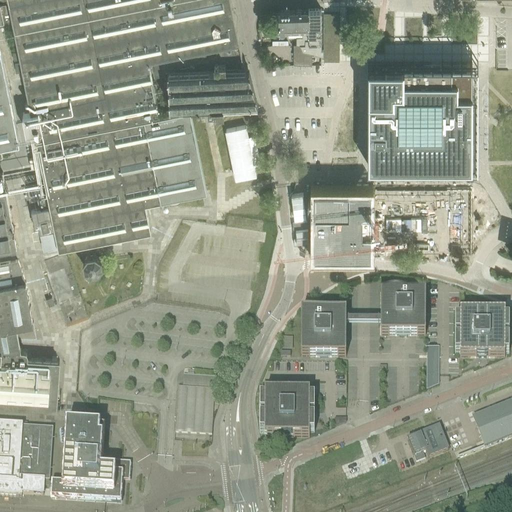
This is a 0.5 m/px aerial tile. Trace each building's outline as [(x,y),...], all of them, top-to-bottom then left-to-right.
[(169,72),(168,68),(245,64),(232,0),(0,0),(0,22),(13,20),(31,110),(23,112),(26,131),(35,129),(41,156),(30,158),(32,167),(42,165),(46,183),(28,186),(30,199),(37,198),(38,208),(32,209),(35,227),(54,223),(59,248),(151,229),(146,202),(207,189),(190,108),(160,114),(152,75),(169,72)] [(305,43),(301,44),(304,50),(312,52),(322,55),(323,55),(323,50),(322,50),(322,18),(322,8),(309,9),(309,39),(305,39),(305,43)] [(309,39),(309,9),(279,9),(280,34),(286,34),(288,31),(288,28),(303,28),(303,36),(297,36),(297,44),(294,44),(294,64),(312,64),(312,52),(304,50),(301,44),(305,43),(305,39),(309,39)] [(0,43),(0,156),(4,155),(1,146),(20,142),(0,43)] [(368,163),(368,164),(369,164),(369,163),(375,163),(375,164),(376,164),(376,163),(384,163),(384,164),(385,164),(385,163),(394,163),(394,164),(395,164),(395,163),(403,164),(404,164),(413,164),(414,164),(423,164),(424,164),(442,164),(443,164),(451,164),(452,164),(461,164),(462,164),(471,164),(472,164),(473,164),(477,164),(478,164),(478,163),(477,163),(477,158),(478,158),(478,157),(477,157),(477,149),(478,149),(478,148),(477,148),(477,140),(478,140),(478,139),(477,139),(477,131),(478,131),(478,130),(477,130),(477,122),(478,122),(478,121),(477,121),(477,113),(478,113),(478,112),(477,112),(477,104),(478,104),(478,103),(477,103),(477,95),(478,95),(478,94),(477,94),(477,95),(473,95),(473,62),(472,62),(472,61),(471,61),(471,62),(462,62),(462,61),(461,61),(461,62),(453,62),(453,61),(452,61),(452,62),(443,62),(443,61),(442,61),(442,62),(440,62),(431,62),(424,62),(424,61),(423,61),(423,62),(414,62),(414,61),(413,61),(413,62),(405,62),(405,61),(404,61),(404,62),(395,61),(394,61),(386,61),(385,61),(376,61),(375,61),(369,61),(368,61),(368,62),(369,62),(369,67),(368,67),(368,68),(369,68),(369,76),(368,76),(368,77),(369,77),(369,85),(368,85),(368,86),(369,86),(369,94),(368,94),(368,95),(369,95),(369,103),(368,103),(368,104),(369,104),(369,112),(368,112),(368,113),(369,113),(369,121),(368,121),(368,122),(369,122),(369,130),(368,130),(368,131),(369,131),(369,139),(368,139),(368,140),(369,140),(369,148),(368,148),(368,149),(369,149),(369,157),(368,157),(368,158),(369,158),(369,163),(368,163)] [(245,64),(168,68),(169,72),(170,104),(200,103),(200,108),(209,108),(209,112),(212,112),(213,111),(213,109),(224,108),(223,102),(247,101),(253,101),(255,100),(256,100),(257,100),(259,100),(250,64),(248,64),(245,64)] [(226,129),(237,178),(257,174),(246,124),(226,129)] [(3,171),(0,171),(0,248),(17,245),(3,171)] [(315,221),(315,253),(360,253),(371,253),(371,252),(371,199),(371,188),(363,188),(361,188),(327,188),(322,188),(315,188),(315,213),(315,221)] [(471,188),(374,188),(374,199),(453,199),(453,248),(453,253),(463,253),(463,248),(472,248),(471,188)] [(99,270),(103,264),(102,256),(96,252),(88,253),(84,259),(85,267),(91,271),(99,270)] [(0,327),(17,324),(34,321),(26,280),(18,259),(0,262),(0,327)] [(380,329),(380,338),(425,338),(425,323),(425,293),(380,293),(380,323),(380,329)] [(301,314),(301,359),(345,359),(346,329),(363,329),(380,329),(380,323),(363,323),(346,323),(346,314),(301,314)] [(460,315),(460,322),(460,329),(459,360),(504,360),(505,315),(481,315),(460,315)] [(25,349),(24,349),(22,348),(17,324),(0,327),(0,404),(57,408),(60,359),(28,357),(28,352),(28,351),(27,350),(26,349),(25,349)] [(435,387),(436,367),(425,366),(425,387),(435,387)] [(181,387),(175,387),(174,434),(210,435),(212,377),(181,376),(181,387)] [(264,394),(264,439),(309,439),(309,419),(309,415),(309,394),(280,394),(264,394)] [(477,426),(475,426),(476,428),(476,427),(476,428),(478,431),(478,430),(477,427),(488,423),(493,437),(482,441),(482,439),(481,439),(482,441),(481,441),(482,442),(481,442),(482,443),(483,443),(485,449),(486,450),(511,439),(511,411),(500,417),(499,416),(496,418),(477,426)] [(49,483),(52,430),(21,428),(0,426),(0,496),(21,498),(22,495),(43,497),(43,488),(48,488),(49,483)] [(49,483),(48,488),(51,488),(50,500),(121,505),(123,474),(119,474),(119,467),(102,466),(104,429),(94,428),(66,426),(62,484),(49,483)] [(420,437),(407,442),(413,457),(416,463),(425,460),(422,453),(426,452),(428,459),(448,451),(439,428),(434,429),(419,436),(420,437)]
